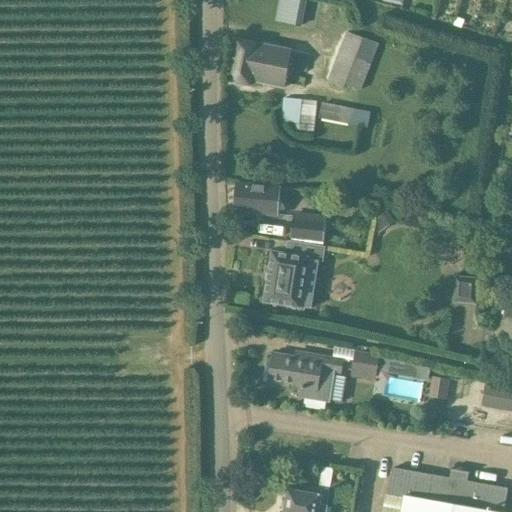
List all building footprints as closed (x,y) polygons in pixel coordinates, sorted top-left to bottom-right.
[(303,0),(279,0),(275,21),(298,26),(303,0)] [(345,86),(360,92),(371,64),(355,58),(363,39),(346,32),(326,83),(343,89),(345,86)] [(250,81),(283,87),(290,51),(236,40),(228,81),(249,85),(250,81)] [(283,98),(281,123),(311,125),(313,101),(283,98)] [(321,103),(318,119),(351,125),(354,110),(321,103)] [(234,212),(278,217),(281,189),(237,184),(234,212)] [(292,213),(290,241),(323,244),(326,217),(292,213)] [(322,264),(324,249),(287,242),(285,256),(272,253),(263,302),(309,310),(317,263),(322,264)] [(470,302),(472,284),(462,282),(460,301),(470,302)] [(350,377),(374,382),(379,355),(355,351),(350,377)] [(265,381),(314,391),(319,370),(320,362),(304,359),(271,352),(265,381)] [(428,397),(446,400),(449,380),(431,378),(428,397)] [(511,408),(511,385),(486,383),(483,406),(511,408)] [(400,511),(504,511),(508,489),(393,468),(389,494),(403,497),(400,511)] [(282,511),(323,511),(328,490),(303,486),(302,492),(286,489),(282,511)]
